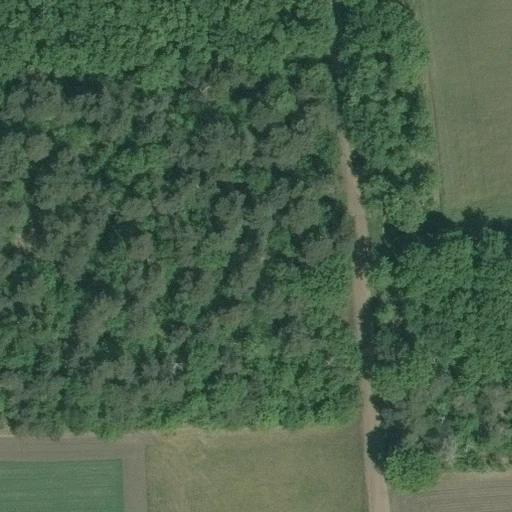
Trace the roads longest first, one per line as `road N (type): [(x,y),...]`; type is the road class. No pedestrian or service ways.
road 1 (track): [(373,414),(322,0)]
road 2 (track): [(378,485),(511,475)]
